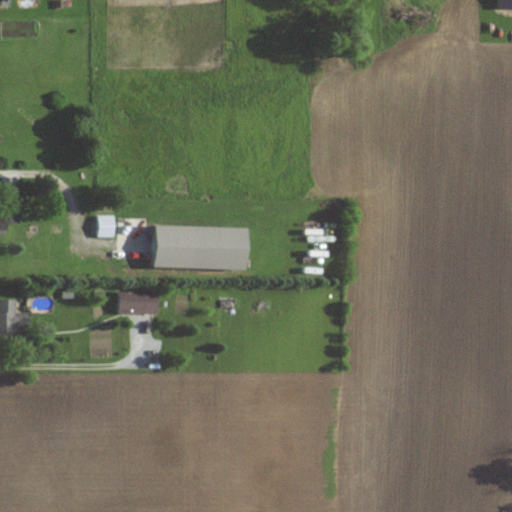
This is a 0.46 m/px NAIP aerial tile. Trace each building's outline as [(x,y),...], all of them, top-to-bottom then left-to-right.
[(0,235),(17,222),(18,197),(0,196),(0,235)] [(111,238),(111,216),(94,215),(93,238),(111,238)] [(148,227),(149,268),(239,272),(240,227),(148,227)] [(114,291),(114,315),(155,315),(155,292),(114,291)] [(0,300),(12,300),(27,313),(25,332),(9,346),(0,345),(0,300)]
